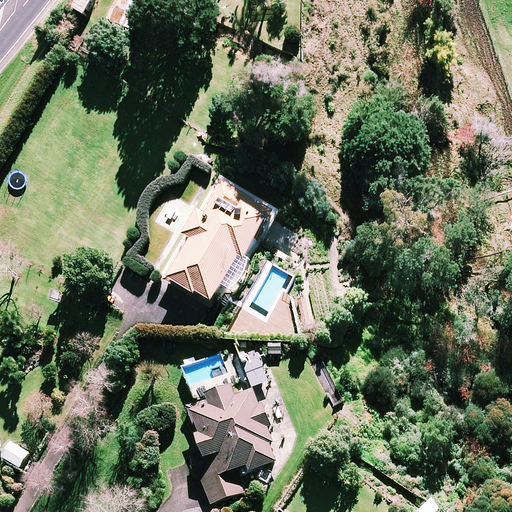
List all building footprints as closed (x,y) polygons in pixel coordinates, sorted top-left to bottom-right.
[(97,1),(95,0),(82,0),(76,13),(87,19),(97,1)] [(149,10),(125,0),(122,0),(112,24),(138,35),(149,10)] [(278,215),(220,178),(211,193),(218,197),(182,254),(165,281),(212,311),(228,286),(236,291),(253,265),(248,262),(278,215)] [(302,239),(278,225),(270,239),(294,253),(302,239)] [(271,443),(275,441),(271,431),(276,429),(267,409),(262,411),(251,382),(188,408),(207,455),(194,460),(213,508),(251,492),(245,478),(280,464),(271,443)] [(31,456),(14,445),(4,461),(21,471),(31,456)]
